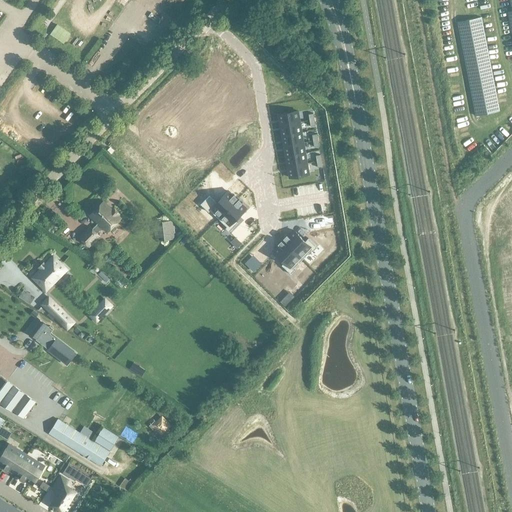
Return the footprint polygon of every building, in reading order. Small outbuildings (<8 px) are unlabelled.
[(43,0),(52,8),(60,1),(64,5),(69,0),(43,0)] [(74,30),(91,13),(78,0),(69,9),(73,14),(66,21),(74,30)] [(172,0),(157,0),(147,10),(161,23),(171,13),(175,18),(184,9),(179,4),(178,5),(172,0)] [(82,37),(96,23),(88,16),(91,13),(74,30),(82,37)] [(481,17),(457,22),(475,116),(500,112),(481,17)] [(90,45),(104,31),(96,23),(82,37),(90,45)] [(73,34),(53,24),(48,35),(68,44),(73,34)] [(93,56),(94,56),(111,38),(104,31),(90,45),(97,52),(93,56)] [(260,38),(265,44),(273,37),(268,31),(260,38)] [(119,46),(111,38),(94,56),(102,65),(113,53),(118,57),(127,48),(122,43),(119,46)] [(71,68),(62,77),(78,93),(86,84),(90,87),(95,82),(85,73),(81,77),(71,68)] [(234,82),(231,79),(232,78),(231,78),(230,79),(223,73),(222,74),(221,74),(214,82),(212,84),(216,88),(226,97),(229,101),(231,99),(239,92),(239,91),(241,90),(234,83),(235,82),(235,81),(234,82)] [(69,101),(78,93),(62,77),(53,87),(63,96),(58,101),(67,110),(72,105),(69,101)] [(39,101),(30,110),(45,125),(54,117),(57,120),(62,115),(53,106),(49,110),(39,101)] [(37,134),(45,125),(30,110),(21,119),(30,129),(26,134),(35,143),(40,138),(37,134)] [(280,125),(300,122),(298,111),(278,115),(280,125)] [(300,122),(280,125),(282,136),(302,132),(300,122)] [(239,139),(248,130),(241,123),(232,132),(239,139)] [(284,146),(293,144),(296,144),(304,143),(302,132),(282,136),(284,146)] [(7,134),(0,141),(0,145),(14,159),(23,150),(26,153),(31,148),(22,139),(17,144),(7,134)] [(299,154),(305,153),(304,143),(296,144),(293,144),(284,146),(285,154),(286,156),(299,154)] [(5,168),(14,159),(0,145),(0,172),(4,176),(9,171),(5,168)] [(307,163),(305,153),(299,154),(286,156),(287,161),(288,167),(289,167),(307,163)] [(278,166),(281,163),(273,156),(270,159),(278,166)] [(289,167),(288,167),(288,168),(289,177),(309,174),(307,163),(289,167)] [(210,211),(218,219),(237,200),(228,191),(217,203),(214,199),(205,208),(209,212),(210,211)] [(237,200),(218,219),(227,227),(225,228),(229,232),(238,223),(235,220),(246,209),(237,200)] [(90,227),(80,237),(89,246),(100,236),(97,234),(102,228),(107,233),(121,218),(104,202),(90,216),(98,224),(93,229),(90,227)] [(511,205),(492,226),(508,317),(511,323),(511,205)] [(163,221),(165,240),(175,239),(173,220),(163,221)] [(284,241),(303,259),(312,250),(314,251),(317,247),(308,238),(305,242),(294,230),(284,241)] [(241,243),(236,238),(231,242),(237,248),(241,243)] [(303,259),(284,241),(274,251),(285,262),(282,266),(291,274),(295,270),(293,269),(303,259)] [(32,278),(46,291),(67,269),(54,256),(32,278)] [(281,302),(285,306),(294,296),(290,292),(281,302)] [(49,297),(42,303),(67,328),(74,321),(49,297)] [(101,303),(108,309),(111,306),(105,300),(101,303)] [(38,318),(27,332),(36,338),(36,339),(48,349),(47,350),(64,363),(73,351),(50,333),(52,329),(49,327),(49,326),(38,318)] [(239,359),(225,372),(231,378),(245,366),(239,359)] [(2,377),(0,379),(0,403),(1,403),(12,411),(13,410),(21,416),(24,418),(36,402),(33,400),(2,377)] [(58,419),(50,433),(101,465),(110,451),(58,419)] [(8,448),(0,460),(0,468),(3,471),(2,473),(7,476),(8,474),(13,477),(25,459),(8,448)] [(25,459),(13,477),(19,481),(17,483),(22,486),(24,484),(31,489),(42,471),(25,459)] [(77,474),(86,480),(89,482),(91,478),(70,465),(64,474),(73,480),(77,474)] [(119,486),(128,492),(136,483),(131,479),(129,481),(125,478),(119,486)] [(40,486),(47,491),(51,486),(43,481),(40,486)] [(56,497),(49,508),(54,511),(67,511),(71,508),(67,505),(73,495),(63,489),(66,485),(59,481),(50,493),(56,497)] [(73,500),(79,504),(89,489),(76,482),(70,492),(75,495),(73,500)]
